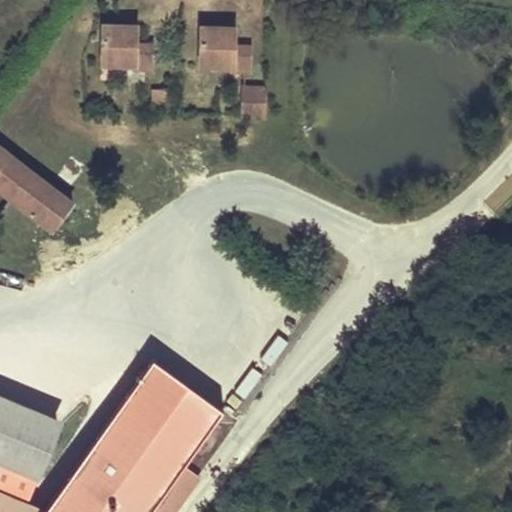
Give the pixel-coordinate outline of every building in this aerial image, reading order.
[(150,43),(143,43),(136,42),(136,30),(121,30),(121,23),(102,23),(101,65),(133,65),(133,70),(151,70),(150,43)] [(250,46),(242,46),(233,45),(234,33),(219,32),(219,26),(201,26),(199,67),(231,68),(231,72),(250,72),(250,46)] [(244,86),(243,100),(242,115),(262,115),(263,86),(244,86)] [(170,90),(154,90),(153,112),(170,112),(170,90)] [(0,189),(52,230),(62,216),(73,202),(0,147),(0,189)] [(149,511),(184,464),(223,409),(153,360),(44,509),(41,511),(149,511)] [(63,418),(0,391),(0,461),(37,478),(63,418)] [(200,476),(239,421),(223,409),(184,464),(200,476)] [(0,491),(26,502),(37,478),(0,461),(0,491)] [(175,511),(200,476),(184,464),(149,511),(175,511)] [(26,502),(0,491),(0,511),(41,511),(44,509),(26,502)]
